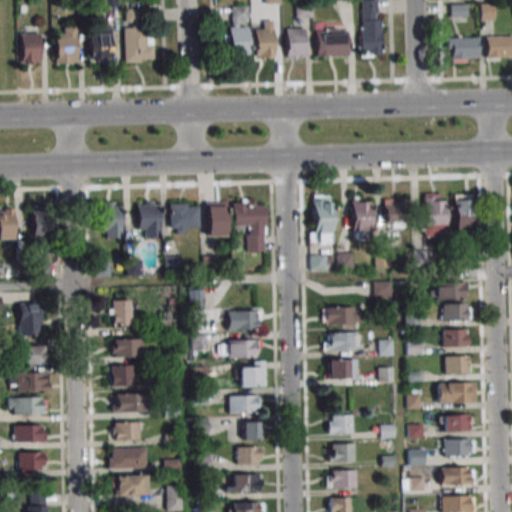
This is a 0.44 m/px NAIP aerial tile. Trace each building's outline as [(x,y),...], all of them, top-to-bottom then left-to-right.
[(380,0),(358,0),(358,57),(380,57),(380,0)] [(229,56),(248,56),(247,6),(228,6),(229,56)] [(147,62),(147,9),(122,9),(122,62),(147,62)] [(273,59),(273,20),(262,20),(262,29),(254,29),(254,59),(273,59)] [(110,60),(110,28),(88,28),(88,60),(110,60)] [(303,59),(303,28),(284,28),(284,59),(303,59)] [(74,29),(53,29),(53,63),(74,63),(74,29)] [(314,57),(346,57),(346,29),(314,29),(314,57)] [(37,63),(37,33),(18,33),(18,63),(37,63)] [(484,57),(511,57),(511,36),(484,36),(484,57)] [(476,61),(476,37),(445,37),(445,61),(476,61)] [(444,236),(444,194),(422,194),(422,236),(444,236)] [(470,194),(452,194),(452,229),(470,229),(470,194)] [(330,243),(330,196),(310,196),(310,243),(330,243)] [(404,198),(382,198),(382,227),(404,227),(404,198)] [(349,235),(369,235),(369,200),(349,200),(349,235)] [(119,237),(119,202),(97,202),(97,237),(119,237)] [(157,231),(157,202),(134,202),(134,231),(157,231)] [(224,236),(224,202),(204,202),(204,236),(224,236)] [(244,251),(263,251),(263,202),(231,202),(231,229),(244,229),(244,251)] [(196,204),(166,204),(166,231),(196,231),(196,204)] [(0,238),(12,239),(12,208),(0,207),(0,238)] [(30,209),(30,238),(49,238),(49,209),(30,209)] [(336,252),(336,269),(352,269),(352,252),(336,252)] [(323,270),(323,255),(308,255),(308,270),(323,270)] [(140,259),(124,259),(124,275),(140,275),(140,259)] [(107,276),(106,261),(92,261),(93,276),(107,276)] [(47,276),(47,264),(34,265),(34,277),(47,276)] [(388,296),(388,281),(371,281),(371,296),(388,296)] [(433,299),(464,299),(464,281),(433,281),(433,299)] [(201,309),(201,290),(188,290),(188,309),(201,309)] [(129,300),(108,300),(108,325),(129,325),(129,300)] [(15,335),(39,335),(39,302),(15,302),(15,335)] [(440,321),(468,321),(468,303),(440,303),(440,321)] [(320,307),(320,324),(356,324),(356,307),(320,307)] [(224,310),(224,329),(258,329),(258,310),(224,310)] [(466,329),(440,329),(440,347),(466,347),(466,329)] [(355,350),(355,332),(322,332),(322,350),(355,350)] [(140,356),(140,339),(108,339),(108,356),(140,356)] [(390,355),(390,339),(377,339),(377,355),(390,355)] [(217,340),(217,357),(256,357),(256,340),(217,340)] [(41,346),(17,346),(17,365),(41,365),(41,346)] [(467,355),(443,355),(443,373),(467,373),(467,355)] [(352,378),(352,359),(327,359),(327,378),(352,378)] [(262,386),(262,362),(237,363),(237,386),(262,386)] [(132,385),(132,366),(108,366),(108,385),(132,385)] [(205,382),(204,366),(189,366),(189,382),(205,382)] [(376,368),(376,380),(391,380),(391,368),(376,368)] [(45,390),(45,373),(6,373),(6,390),(45,390)] [(473,382),(436,382),(436,402),(473,402),(473,382)] [(141,412),(141,393),(111,393),(111,412),(141,412)] [(226,413),(259,413),(259,396),(226,396),(226,413)] [(44,414),(44,398),(5,398),(5,414),(44,414)] [(326,415),(326,433),(350,433),(350,415),(326,415)] [(470,431),(470,415),(437,415),(437,431),(470,431)] [(206,434),(206,419),(192,419),(192,434),(206,434)] [(110,422),(110,439),(140,439),(140,422),(110,422)] [(259,439),(259,422),(240,422),(240,439),(259,439)] [(41,425),(11,425),(11,442),(41,442),(41,425)] [(472,455),(472,439),(440,439),(440,455),(472,455)] [(352,444),(327,444),(327,462),(352,462),(352,444)] [(107,447),(107,468),(143,468),(143,447),(107,447)] [(234,447),(234,464),(259,464),(259,447),(234,447)] [(16,452),(16,470),(42,470),(42,452),(16,452)] [(473,485),(473,467),(438,467),(438,485),(473,485)] [(354,470),(325,470),(325,488),(354,488),(354,470)] [(258,474),(225,474),(225,491),(258,491),(258,474)] [(113,495),(144,495),(144,475),(113,475),(113,495)] [(406,477),(406,492),(421,492),(421,477),(406,477)] [(179,485),(164,485),(164,511),(179,511),(179,485)] [(25,511),(44,511),(45,492),(26,492),(25,511)] [(438,511),(469,511),(470,495),(439,495),(438,511)] [(348,511),(349,497),(327,497),(327,511),(348,511)] [(228,502),(227,511),(260,511),(261,502),(228,502)]
